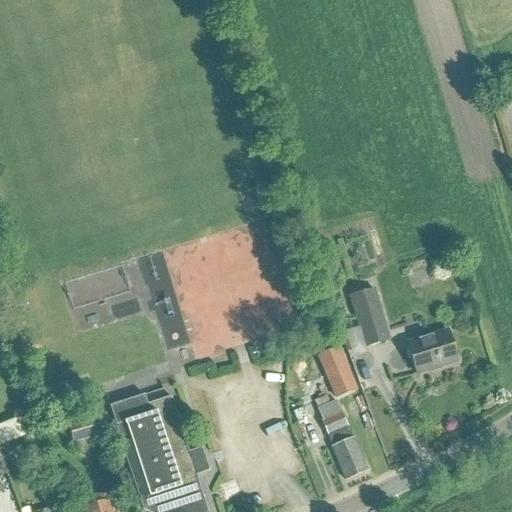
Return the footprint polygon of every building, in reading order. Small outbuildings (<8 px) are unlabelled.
[(263,187),(254,190),(261,210),(270,207),(263,187)] [(194,234),(148,249),(178,339),(203,331),(201,325),(209,323),(187,254),(200,250),(194,234)] [(76,269),(83,294),(137,280),(131,255),(76,269)] [(364,349),(389,341),(373,291),(349,298),(364,349)] [(415,375),(455,363),(447,333),(406,345),(415,375)] [(78,335),(64,339),(73,370),(87,365),(78,335)] [(357,392),(339,350),(316,359),(334,402),(357,392)] [(54,405),(84,397),(79,380),(49,390),(54,405)] [(146,406),(149,415),(114,427),(141,510),(145,511),(206,511),(195,474),(204,471),(199,456),(190,458),(171,398),(146,406)] [(345,481),(365,472),(335,403),(317,411),(322,422),(320,422),(326,437),(334,434),(339,446),(332,449),(345,481)] [(63,423),(71,447),(105,436),(97,412),(63,423)] [(208,444),(198,448),(204,464),(213,460),(208,444)] [(92,498),(95,506),(80,510),(80,511),(118,511),(111,492),(92,498)]
